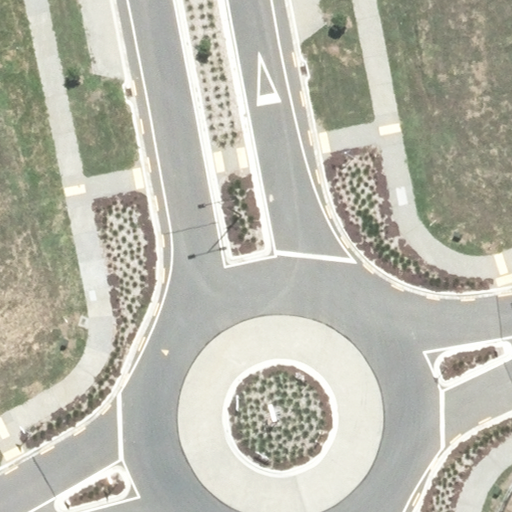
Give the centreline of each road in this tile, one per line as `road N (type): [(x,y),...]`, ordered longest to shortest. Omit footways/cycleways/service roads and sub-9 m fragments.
road 1 (tertiary): [(251,0),(319,295)]
road 2 (tertiary): [(211,295),(150,0)]
road 3 (tertiary): [(144,470),(132,420),(141,369),(169,325),(211,295)]
road 4 (tertiary): [(319,295),(356,319),(383,355),(397,397)]
road 5 (tertiary): [(397,397),(396,442),(379,484),(355,511)]
road 6 (residential): [(511,356),(397,397)]
